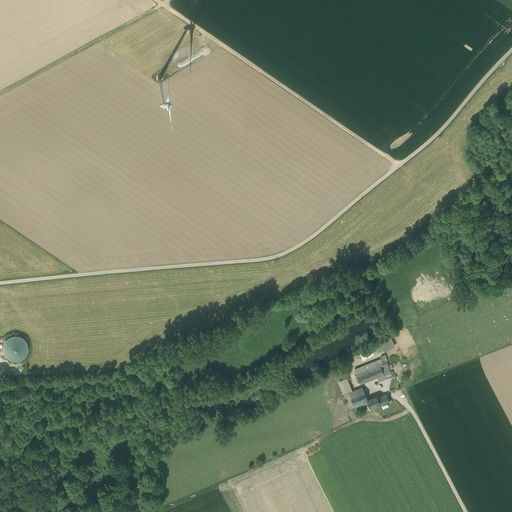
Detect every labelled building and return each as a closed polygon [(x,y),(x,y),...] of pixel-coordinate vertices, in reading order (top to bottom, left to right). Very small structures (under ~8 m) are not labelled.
[(18,359),(23,357),(26,354),(27,349),(27,344),(25,340),(21,337),(17,335),(12,335),(8,338),(5,341),(3,346),(3,350),(6,355),(9,358),(14,360),(18,359)] [(386,341),(375,346),(378,352),(389,347),(386,341)] [(371,348),(360,353),(363,359),(374,354),(371,348)] [(360,384),(377,377),(384,374),(388,372),(383,363),(381,358),(354,369),(360,384)] [(392,376),(390,370),(388,366),(387,361),(383,363),(388,372),(384,374),(386,379),(392,376)] [(339,382),(344,394),(351,391),(346,378),(339,382)] [(363,387),(351,391),(344,394),(350,409),(368,402),(367,399),(365,393),(367,392),(366,388),(364,389),(363,387)] [(386,394),(378,397),(381,404),(380,404),(381,406),(381,405),(387,403),(390,402),(386,394)] [(370,408),(380,404),(381,404),(378,397),(377,395),(374,397),(373,396),(371,397),(371,398),(367,399),(368,402),(370,408)] [(160,467),(152,469),(158,486),(166,484),(160,467)]
